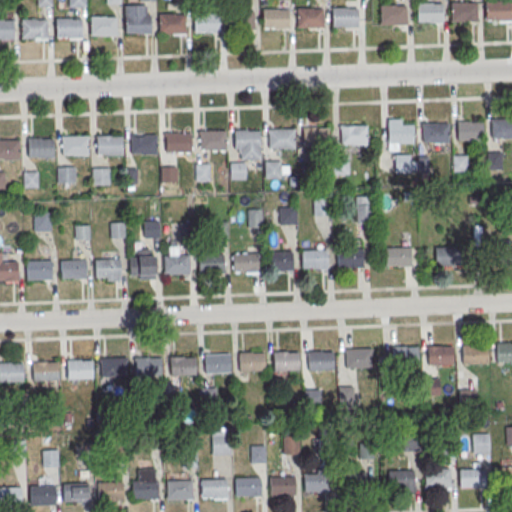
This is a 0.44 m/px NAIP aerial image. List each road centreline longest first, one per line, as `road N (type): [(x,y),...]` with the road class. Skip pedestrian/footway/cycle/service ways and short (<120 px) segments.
road 1 (residential): [(511,302),(0,322)]
road 2 (tertiary): [(511,70),(0,89)]
